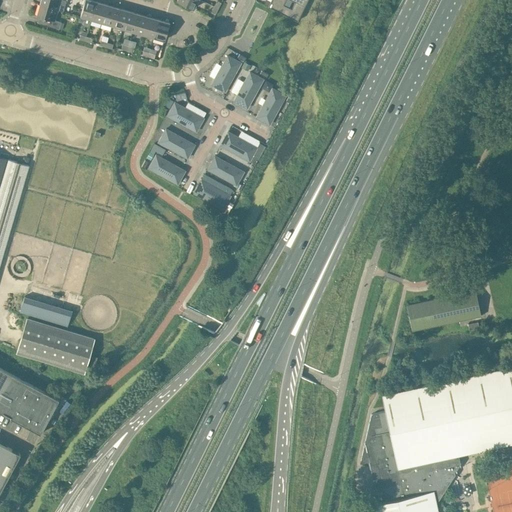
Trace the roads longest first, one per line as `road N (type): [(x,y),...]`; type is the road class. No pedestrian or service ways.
road 1 (primary): [(193,511),(390,116)]
road 2 (primary): [(273,508),(295,348),(381,159),(390,116)]
road 3 (primary): [(350,142),(167,511)]
road 4 (primary): [(350,142),(317,180),(230,325),(140,423)]
road 5 (unclassified): [(10,33),(170,76),(212,52),(241,0)]
road 6 (primary): [(421,0),(350,142)]
road 7 (primary): [(390,116),(449,0)]
road 8 (primary): [(140,423),(90,466),(58,511)]
